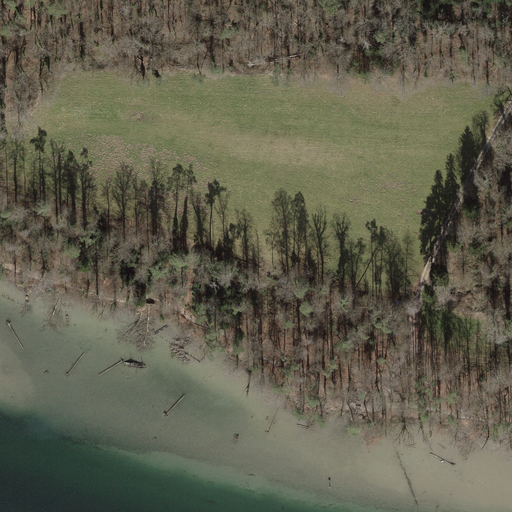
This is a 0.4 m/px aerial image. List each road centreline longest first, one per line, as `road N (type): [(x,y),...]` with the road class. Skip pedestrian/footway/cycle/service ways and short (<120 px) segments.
road 1 (track): [(425,279),(408,291),(375,289),(0,185)]
road 2 (track): [(425,279),(511,104)]
road 3 (track): [(381,403),(425,279)]
